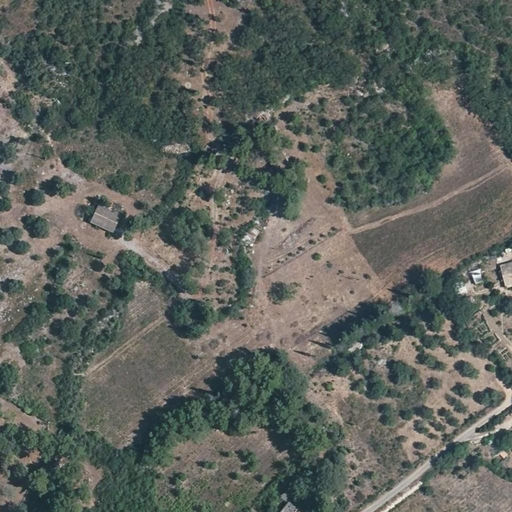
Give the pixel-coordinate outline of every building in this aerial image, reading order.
[(294,168),(284,151),(269,159),(274,168),(277,167),(282,175),(294,168)] [(121,215),(99,205),(90,222),(113,232),(121,215)] [(254,239),(264,219),(259,216),(248,236),(254,239)] [(511,278),(511,263),(503,265),(506,280),(511,278)] [(468,290),(461,280),(454,285),(459,294),(468,290)] [(294,511),(297,508),(289,502),(280,511),(294,511)]
